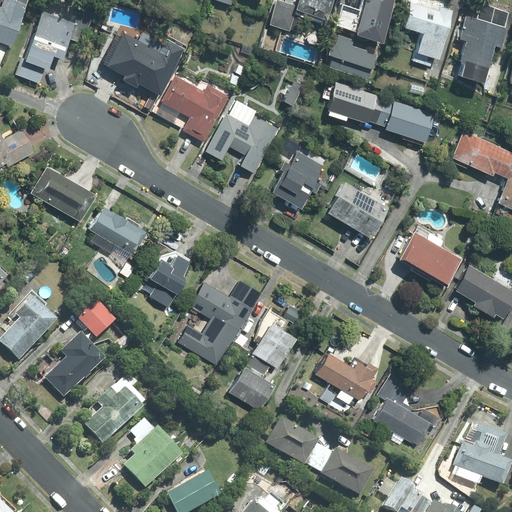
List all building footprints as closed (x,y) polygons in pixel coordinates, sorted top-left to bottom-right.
[(0,0),(0,43),(8,47),(25,0),(0,0)] [(321,20),(328,0),(293,0),(291,5),(277,0),(274,0),(265,24),(286,31),(294,10),(321,20)] [(377,43),(390,0),(360,0),(349,34),(377,43)] [(434,59),(449,10),(418,0),(408,0),(408,2),(407,1),(399,27),(418,33),(412,52),(413,52),(410,61),(428,66),(430,58),(434,59)] [(71,23),(38,11),(19,61),(42,69),(48,55),(57,59),(71,23)] [(497,47),(503,28),(463,15),(455,39),(460,41),(453,62),(457,64),(453,75),(477,83),(489,45),(497,47)] [(120,32),(102,65),(119,75),(116,79),(131,87),(133,83),(155,95),(181,49),(163,39),(155,52),(120,32)] [(172,75),(157,101),(186,117),(179,130),(201,142),(226,96),(205,84),(201,91),(172,75)] [(431,113),(332,81),(322,110),(363,123),(364,121),(382,126),(381,129),(421,142),(431,113)] [(245,125),(224,113),(202,151),(216,159),(229,136),(246,145),(235,165),(250,173),(275,129),(251,115),(245,125)] [(0,160),(2,160),(5,166),(30,151),(17,129),(1,138),(0,136),(0,160)] [(511,153),(461,130),(448,157),(488,175),(490,172),(503,178),(492,202),(511,211),(511,153)] [(294,150),(298,143),(287,136),(279,150),(291,156),(294,150)] [(320,165),(294,150),(286,164),(281,161),(276,169),(279,171),(267,192),(296,209),(306,191),(307,187),(320,165)] [(91,192),(41,164),(25,191),(75,219),(91,192)] [(322,212),(366,238),(384,208),(341,181),(322,212)] [(99,204),(85,228),(127,253),(133,243),(135,244),(140,235),(138,234),(141,229),(99,204)] [(457,258),(410,231),(393,259),(441,286),(457,258)] [(146,266),(140,277),(152,284),(146,296),(164,305),(181,275),(177,273),(186,257),(172,250),(155,255),(148,267),(146,266)] [(511,293),(511,291),(465,264),(450,290),(470,302),(468,305),(488,317),(490,314),(498,318),(511,293)] [(214,364),(257,291),(236,279),(227,296),(200,280),(186,305),(207,317),(199,331),(185,323),(174,341),(214,364)] [(0,334),(0,345),(15,360),(51,319),(25,296),(10,314),(14,318),(0,334)] [(92,299),(73,317),(93,337),(111,320),(92,299)] [(291,336),(265,321),(247,351),(272,366),(291,336)] [(100,357),(74,332),(55,351),(61,357),(41,377),(60,397),(79,378),(80,379),(85,374),(84,373),(100,357)] [(322,350),(310,372),(355,398),(359,391),(363,393),(372,379),(366,375),(372,365),(361,359),(359,363),(351,359),(348,365),(322,350)] [(270,383),(239,364),(224,390),(254,408),(270,383)] [(410,384),(387,371),(374,395),(382,400),(370,420),(414,445),(426,424),(431,427),(437,416),(420,406),(415,414),(408,410),(410,407),(400,401),(410,384)] [(100,443),(137,407),(136,406),(141,400),(129,387),(134,382),(125,373),(120,378),(119,377),(113,384),(112,383),(106,389),(104,387),(90,402),(97,408),(81,424),(100,443)] [(142,487),(176,453),(141,417),(127,431),(136,440),(125,450),(130,454),(119,465),(142,487)] [(261,443),(301,464),(315,439),(276,417),(261,443)] [(449,466),(497,485),(506,461),(495,457),(504,434),(475,423),(474,427),(469,425),(464,438),(470,440),(469,443),(461,440),(460,443),(458,442),(449,466)] [(316,473),(356,495),(370,469),(331,448),(316,473)] [(268,466),(258,461),(253,471),(262,476),(268,466)] [(172,511),(185,511),(215,494),(201,470),(161,494),(172,511)] [(450,511),(394,478),(391,483),(383,478),(381,481),(377,479),(372,487),(376,490),(375,491),(383,496),(377,506),(388,511),(391,511),(395,507),(402,511),(450,511)] [(291,492),(282,484),(275,493),(284,500),(291,492)] [(274,511),(277,509),(268,501),(264,505),(256,499),(251,504),(246,500),(236,511),(274,511)] [(0,511),(9,511),(0,502),(0,511)]
